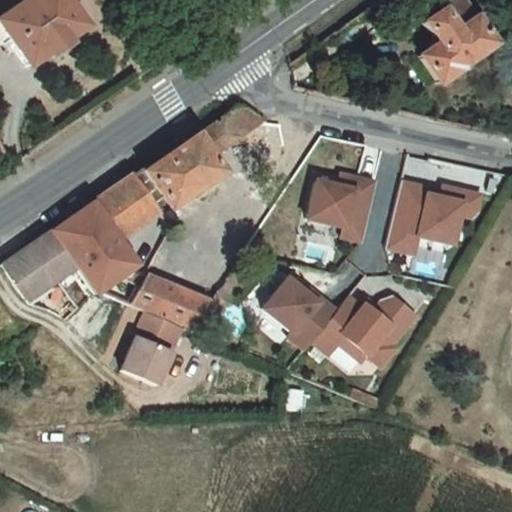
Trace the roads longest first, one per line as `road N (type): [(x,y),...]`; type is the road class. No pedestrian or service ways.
road 1 (unclassified): [(228,68),(264,113),(340,143),(511,175)]
road 2 (secondary): [(228,68),(0,213)]
